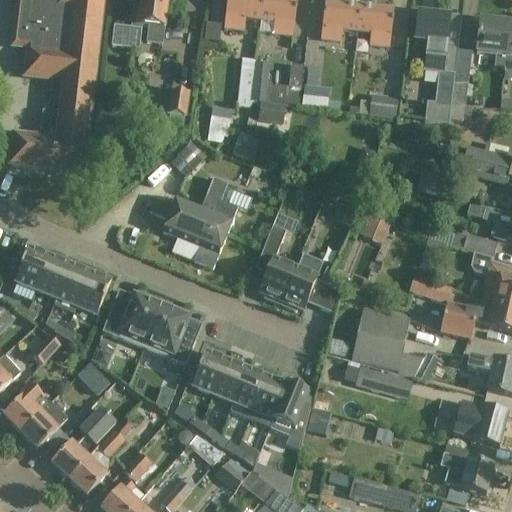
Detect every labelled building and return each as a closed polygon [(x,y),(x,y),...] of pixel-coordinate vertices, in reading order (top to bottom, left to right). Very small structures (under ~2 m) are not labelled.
[(17,0),(12,48),(27,49),(24,74),(52,78),(48,110),(43,110),(40,140),(13,136),(9,168),(86,178),(90,146),(88,146),(104,0),(17,0)] [(168,0),(140,0),(139,9),(133,8),(130,29),(114,27),(111,48),(139,51),(142,27),(149,28),(147,44),(162,46),(164,30),(165,30),(168,0)] [(246,21),(260,22),(262,0),(227,0),(224,30),(244,33),(246,21)] [(297,3),(275,0),(262,0),(260,22),(261,22),(260,33),(273,35),(273,36),(293,39),(297,3)] [(342,32),(357,34),(360,10),(325,6),(321,42),(341,44),(342,32)] [(360,10),(357,34),(371,35),(369,47),(390,50),(394,14),(360,10)] [(455,77),(458,52),(459,47),(447,45),(450,19),(418,16),(415,41),(428,43),(425,73),(455,77)] [(495,69),(504,71),(509,26),(481,23),(477,55),(496,57),(495,69)] [(454,86),(453,96),(466,97),(468,85),(472,54),(458,52),(455,77),(454,86)] [(235,107),(249,109),(255,61),(241,59),(235,107)] [(258,105),(261,105),(285,108),(287,109),(298,110),(301,90),(261,84),(258,105)] [(329,90),(304,88),(302,108),(327,111),(329,90)] [(189,94),(173,92),(169,115),(171,115),(185,117),(189,94)] [(398,100),(372,97),(369,118),(395,121),(398,100)] [(511,114),(511,101),(499,101),(498,114),(511,114)] [(451,106),(426,104),(425,122),(450,125),(451,106)] [(283,125),(285,108),(261,105),(259,122),(283,125)] [(233,113),(212,109),(207,140),(228,143),(233,113)] [(185,117),(171,115),(169,131),(183,133),(185,117)] [(179,159),(193,168),(201,157),(186,147),(179,159)] [(511,177),(510,177),(511,167),(511,162),(468,153),(462,175),(511,188),(511,177)] [(174,209),(170,217),(186,224),(186,226),(197,231),(198,227),(211,233),(211,235),(217,238),(218,236),(227,239),(238,211),(246,214),(251,201),(226,191),(227,187),(212,181),(206,198),(200,211),(176,201),(173,209),(174,209)] [(214,272),(227,239),(218,236),(217,238),(211,235),(211,233),(198,227),(197,231),(186,226),(186,224),(170,217),(174,209),(173,209),(154,201),(149,215),(168,223),(163,235),(200,250),(194,264),(214,272)] [(511,217),(485,210),(482,223),(493,226),(490,236),(491,239),(508,243),(511,244),(511,217)] [(359,212),(356,220),(367,224),(365,230),(386,238),(391,225),(359,212)] [(271,233),(262,253),(276,259),(284,238),(286,234),(273,228),(271,233)] [(454,236),(451,248),(473,255),(492,261),(498,245),(467,236),(466,240),(454,236)] [(441,246),(426,242),(418,269),(430,273),(432,264),(435,265),(441,246)] [(15,284),(36,293),(49,259),(29,251),(15,284)] [(473,255),(470,269),(474,276),(486,278),(482,297),(495,300),(495,304),(511,308),(511,282),(506,282),(509,270),(491,266),(492,261),(473,255)] [(295,271),(280,308),(296,314),(297,311),(303,313),(317,280),(322,267),(300,258),(295,271)] [(36,293),(56,301),(69,268),(49,259),(36,293)] [(280,308),(295,271),(273,262),(259,295),(266,298),(264,301),(280,308)] [(56,301),(53,307),(73,315),(76,309),(90,276),(70,268),(56,301)] [(90,276),(76,309),(97,317),(110,284),(90,276)] [(414,279),(408,295),(447,308),(447,307),(452,292),(414,279)] [(339,294),(326,288),(318,310),(333,317),(339,294)] [(143,352),(161,309),(153,306),(155,302),(138,295),(136,299),(134,298),(127,316),(111,310),(102,335),(143,352)] [(447,307),(440,335),(471,343),(474,327),(511,335),(511,308),(495,304),(495,300),(482,297),(479,314),(468,312),(447,307)] [(37,320),(21,308),(16,315),(32,326),(37,320)] [(168,312),(161,309),(143,352),(185,369),(195,344),(180,338),(187,320),(186,319),(187,315),(170,308),(168,312)] [(0,335),(14,322),(1,309),(0,310),(0,335)] [(410,321),(363,310),(351,364),(398,374),(410,321)] [(75,339),(58,327),(54,334),(71,345),(75,339)] [(60,349),(49,338),(31,357),(43,368),(60,349)] [(192,388),(213,397),(226,364),(206,355),(192,388)] [(0,361),(0,394),(12,383),(21,376),(4,358),(0,361)] [(491,364),(470,359),(467,371),(491,377),(487,393),(511,399),(511,396),(511,366),(492,362),(491,364)] [(91,364),(78,377),(97,397),(111,384),(91,364)] [(233,405),(246,372),(226,364),(213,397),(233,405)] [(413,384),(360,369),(355,388),(407,403),(413,384)] [(266,380),(246,372),(233,405),(229,414),(249,422),(253,413),(266,380)] [(253,413),(249,422),(269,431),(273,422),(287,388),(286,387),(286,388),(267,380),(253,413)] [(50,407),(49,406),(29,384),(20,392),(24,397),(3,417),(20,435),(50,407)] [(273,422),(269,431),(288,438),(285,447),(299,453),(310,408),(304,406),(308,396),(287,388),(273,422)] [(9,399),(4,392),(0,395),(0,402),(2,405),(9,399)] [(68,422),(51,404),(49,406),(50,407),(20,435),(36,453),(68,422)] [(462,406),(453,436),(472,441),(472,442),(499,449),(508,417),(480,409),(480,411),(462,406)] [(116,427),(99,411),(78,433),(83,437),(74,447),(71,445),(51,466),(68,483),(91,459),(98,451),(96,449),(116,427)] [(329,417),(312,411),(305,433),(324,439),(329,417)] [(189,426),(197,432),(202,425),(193,419),(189,426)] [(210,431),(202,425),(197,432),(206,437),(210,431)] [(120,427),(98,451),(109,461),(125,443),(123,441),(128,435),(120,427)] [(180,434),(174,446),(214,466),(220,454),(180,434)] [(230,444),(225,451),(233,457),(238,450),(230,444)] [(246,456),(238,450),(233,457),(242,463),(246,456)] [(494,469),(444,455),(440,470),(447,471),(444,485),(459,490),(486,497),(494,469)] [(152,467),(139,456),(123,473),(136,485),(152,467)] [(92,458),(69,483),(86,499),(109,474),(92,458)] [(245,480),(227,465),(216,479),(234,494),(245,480)] [(253,471),(252,474),(257,476),(256,479),(264,485),(286,501),(292,481),(270,472),(260,468),(255,466),(253,471)] [(415,511),(420,498),(354,480),(349,499),(395,511),(415,511)] [(100,511),(132,511),(138,506),(128,497),(135,489),(127,482),(100,511)] [(174,511),(192,493),(182,484),(160,507),(165,511),(174,511)]
